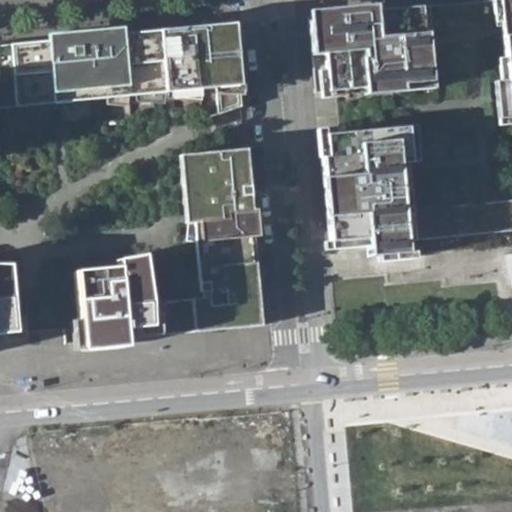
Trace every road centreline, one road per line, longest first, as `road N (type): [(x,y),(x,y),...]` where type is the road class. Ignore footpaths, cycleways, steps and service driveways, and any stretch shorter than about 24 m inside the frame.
road 1 (residential): [(323,381),(288,18),(277,0)]
road 2 (residential): [(260,0),(295,384)]
road 3 (primary): [(0,410),(295,384)]
road 4 (primary): [(323,381),(511,365)]
road 5 (residential): [(322,511),(308,383)]
